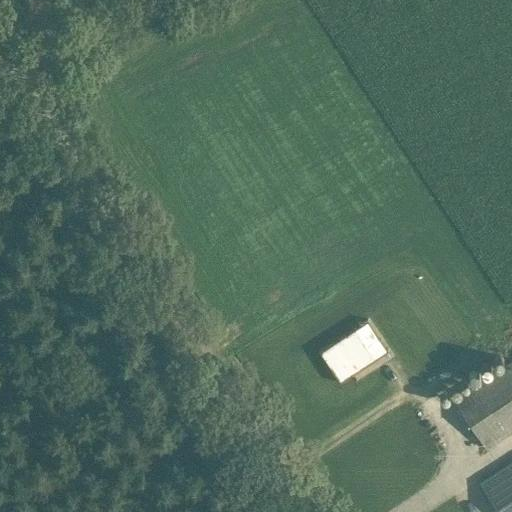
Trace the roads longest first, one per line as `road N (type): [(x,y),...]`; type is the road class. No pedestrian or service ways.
road 1 (unclassified): [(328,511),(101,159),(0,22)]
road 2 (track): [(138,0),(0,62)]
